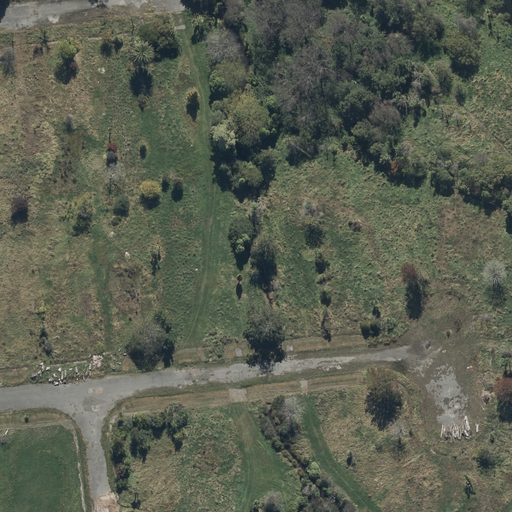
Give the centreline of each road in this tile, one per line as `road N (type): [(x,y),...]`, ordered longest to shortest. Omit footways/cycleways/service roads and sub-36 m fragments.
road 1 (track): [(0,402),(285,369)]
road 2 (track): [(0,17),(151,0)]
